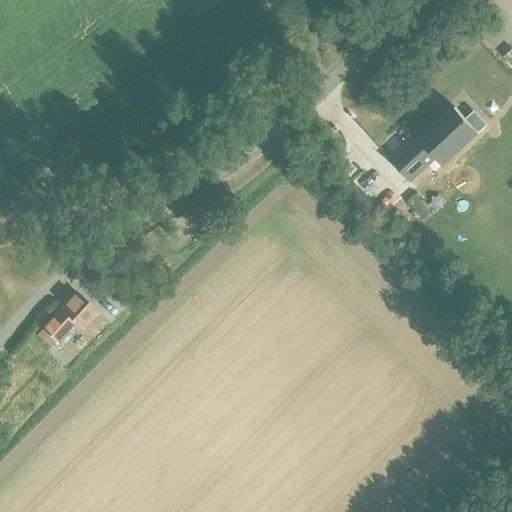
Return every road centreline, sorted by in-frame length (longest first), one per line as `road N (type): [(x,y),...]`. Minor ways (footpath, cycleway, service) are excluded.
road 1 (unclassified): [(0,343),(27,307),(344,80),(433,0)]
road 2 (track): [(0,205),(261,0)]
